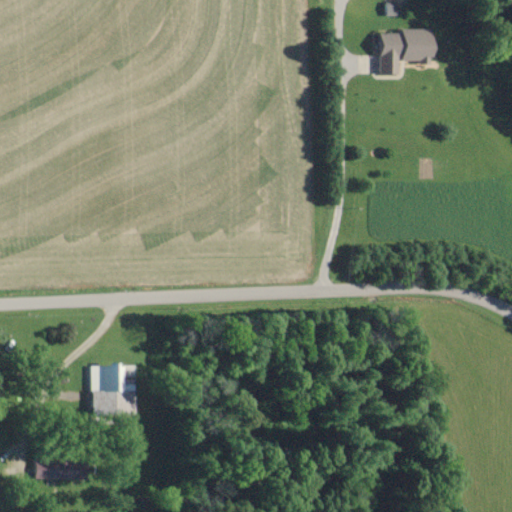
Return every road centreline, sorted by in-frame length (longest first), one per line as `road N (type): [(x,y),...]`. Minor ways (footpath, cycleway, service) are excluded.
road 1 (residential): [(511,312),(433,281),(0,302)]
road 2 (residential): [(28,460),(40,397),(118,312),(118,297)]
